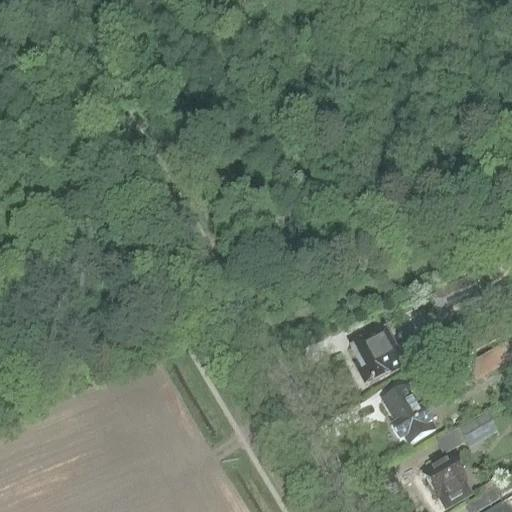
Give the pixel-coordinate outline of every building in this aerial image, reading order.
[(442,313),(479,297),(471,278),(434,294),(442,313)] [(511,355),(506,346),(493,325),(456,348),(478,383),(511,361),(511,355)] [(392,352),(381,332),(370,338),(369,336),(353,345),(356,349),(350,352),(360,371),(358,373),(366,388),(401,369),(400,367),(415,359),(407,344),(392,352)] [(408,449),(436,433),(422,409),(418,412),(409,396),(412,394),(409,389),(381,405),(395,427),(391,429),(400,444),(404,442),(408,449)] [(496,433),(487,416),(458,431),(467,449),(496,433)] [(466,486),(459,473),(469,468),(463,457),(452,463),(451,461),(439,468),(440,470),(424,480),(430,491),(428,493),(432,500),(435,499),(437,503),(438,502),(444,511),(448,511),(471,499),(465,487),(466,486)] [(497,488),(477,500),(466,507),(469,511),(483,511),(500,502),(497,497),(511,487),(511,478),(511,479),(497,488)]
